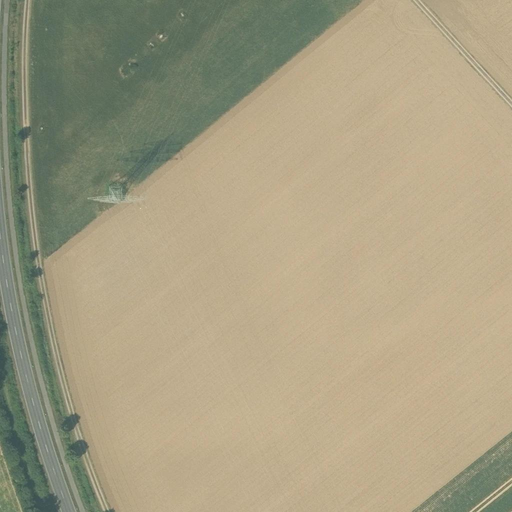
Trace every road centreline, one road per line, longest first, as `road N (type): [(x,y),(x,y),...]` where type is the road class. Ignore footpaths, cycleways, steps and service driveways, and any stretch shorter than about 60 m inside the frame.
road 1 (track): [(108,511),(44,303),(24,73),(28,0)]
road 2 (secondary): [(69,511),(25,367),(0,227)]
road 3 (track): [(0,368),(47,511)]
road 4 (track): [(415,0),(511,104)]
